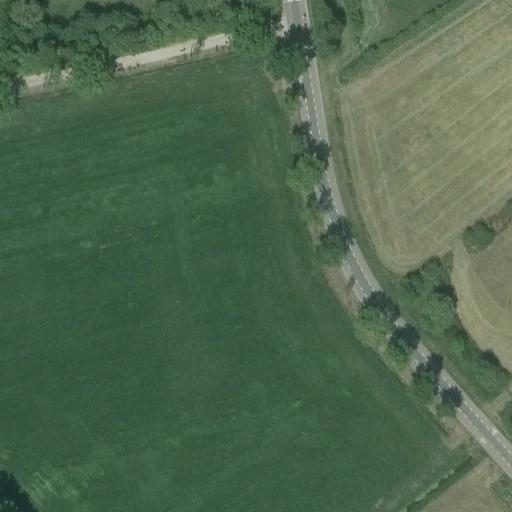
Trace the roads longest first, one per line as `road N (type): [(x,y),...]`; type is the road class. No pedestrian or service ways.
road 1 (tertiary): [(511,467),(373,323),(346,282),(321,220),(283,0)]
road 2 (track): [(0,92),(288,31)]
